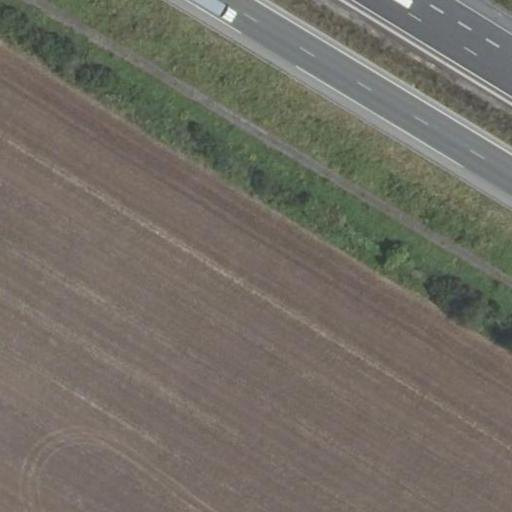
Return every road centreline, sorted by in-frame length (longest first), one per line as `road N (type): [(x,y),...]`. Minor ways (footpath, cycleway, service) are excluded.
road 1 (track): [(37,0),(511,282)]
road 2 (trunk): [(221,0),(511,175)]
road 3 (trunk): [(511,72),(394,0)]
